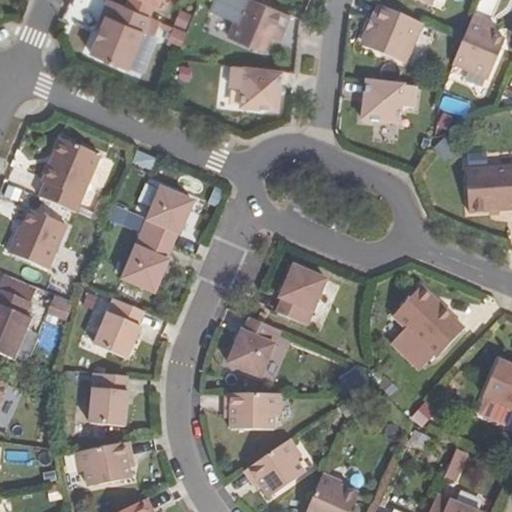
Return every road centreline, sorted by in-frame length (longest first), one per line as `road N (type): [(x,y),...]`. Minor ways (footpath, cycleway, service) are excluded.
road 1 (residential): [(212,511),(195,485),(176,417),(189,341),(247,210)]
road 2 (residential): [(245,170),(16,73)]
road 3 (residential): [(247,210),(367,261),(412,240)]
road 4 (residential): [(338,0),(312,156)]
road 5 (residential): [(412,240),(394,188),(312,156)]
